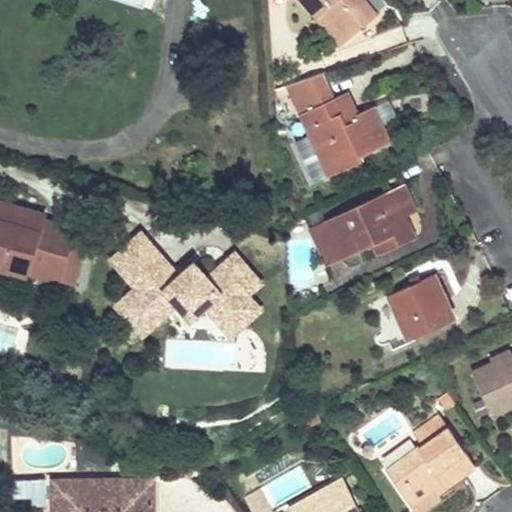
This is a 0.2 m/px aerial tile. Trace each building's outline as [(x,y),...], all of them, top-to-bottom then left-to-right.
[(301,0),(341,45),(377,14),(364,0),(301,0)] [(322,74),(287,87),(300,114),(333,98),(322,74)] [(358,113),(347,91),(333,98),(346,124),(359,117),(357,113),(358,113)] [(333,98),(300,114),(329,176),(363,160),(361,155),(391,141),(374,105),(358,113),(357,113),(359,117),(346,124),(333,98)] [(405,185),(393,191),(404,213),(415,207),(405,185)] [(393,191),(325,223),(323,218),(322,211),(320,207),(306,214),(313,229),(310,230),(326,264),(381,238),(386,249),(414,236),(393,191)] [(0,265),(26,273),(43,217),(0,204),(0,265)] [(105,258),(130,289),(113,306),(139,341),(175,310),(188,324),(203,311),(230,339),(263,311),(252,294),(261,284),(233,249),(205,275),(190,259),(178,270),(141,228),(105,258)] [(386,249),(381,238),(373,243),(378,253),(386,249)] [(454,319),(433,274),(370,304),(391,348),(454,319)] [(444,356),(449,365),(460,359),(456,350),(444,356)] [(511,354),(510,355),(511,358),(511,359),(501,364),(499,360),(471,373),(491,416),(511,406),(511,354)] [(511,358),(510,355),(499,360),(501,364),(511,359),(511,358)] [(455,402),(448,392),(438,400),(445,410),(455,402)] [(419,446),(387,470),(411,504),(443,481),(446,486),(476,465),(450,428),(421,449),(419,446)] [(154,511),(154,479),(54,481),(54,511),(154,511)] [(360,511),(342,479),(281,511),(360,511)] [(443,481),(411,504),(417,511),(421,511),(442,497),(438,492),(446,486),(443,481)]
